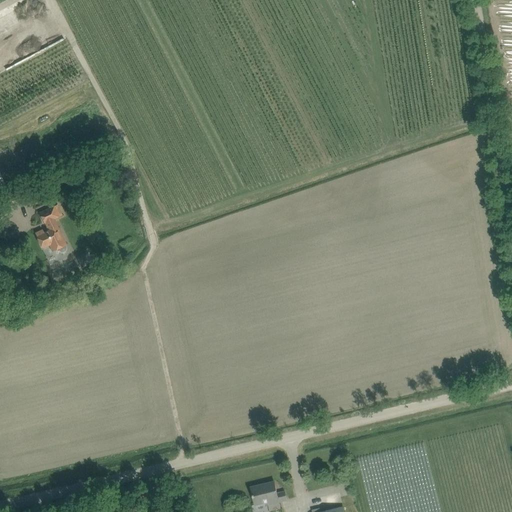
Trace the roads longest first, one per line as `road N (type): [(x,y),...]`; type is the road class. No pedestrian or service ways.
road 1 (unclassified): [(0,504),(511,384)]
road 2 (unclassified): [(511,230),(475,0)]
